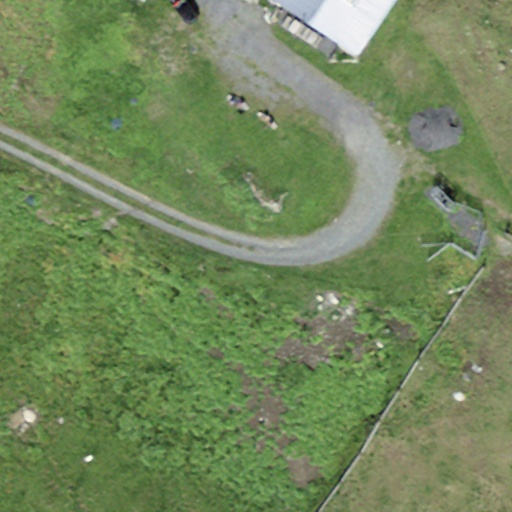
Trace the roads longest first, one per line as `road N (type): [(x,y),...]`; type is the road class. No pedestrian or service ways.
road 1 (track): [(0,137),(219,240),(332,250),(397,167)]
road 2 (track): [(397,167),(362,125),(210,0)]
